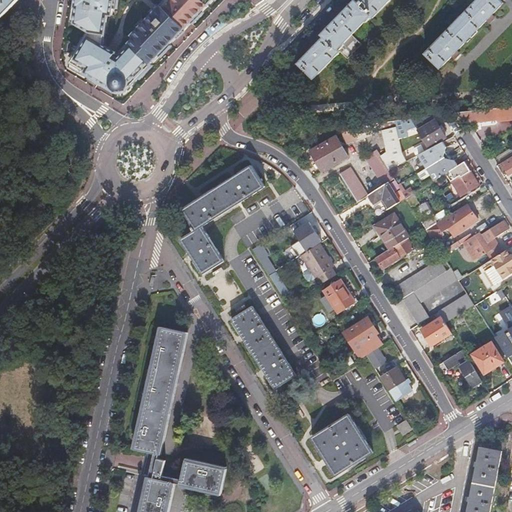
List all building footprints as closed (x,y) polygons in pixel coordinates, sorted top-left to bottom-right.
[(0,0),(0,18),(1,19),(18,1),(17,0),(0,0)] [(78,0),(75,23),(89,32),(71,65),(116,92),(120,92),(123,91),(126,90),(210,0),(78,0)] [(360,0),(357,4),(370,17),(372,19),(390,0),(360,0)] [(440,69),(452,57),(454,59),(457,56),(459,54),(457,52),(486,21),(489,23),(491,21),(494,19),(491,16),(503,4),(497,0),(478,0),(425,55),(440,69)] [(337,50),(351,36),(370,17),(357,4),(355,3),(346,12),(323,36),(325,38),(337,50)] [(351,36),(337,50),(339,53),(347,61),(361,46),(351,36)] [(337,50),(325,38),(311,52),(298,65),(313,79),(339,53),(337,50)] [(509,108),(451,114),(456,123),(476,120),(476,123),(510,119),(509,108)] [(445,139),(434,121),(417,131),(427,149),(445,139)] [(347,132),(342,132),(342,137),(346,144),(357,141),(378,133),(378,131),(381,131),(386,153),(380,156),(376,151),(364,158),(382,187),(387,184),(393,180),(388,172),(405,163),(400,154),(395,122),(369,126),(347,132)] [(348,158),(336,137),(309,152),(321,173),(348,158)] [(445,147),(442,143),(418,156),(434,181),(445,175),(457,167),(454,162),(449,160),(444,153),(445,147)] [(511,157),(500,165),(508,176),(511,173),(511,157)] [(464,162),(457,167),(445,175),(460,197),(478,185),(464,162)] [(265,188),(251,166),(182,210),(195,231),(180,240),(202,275),(224,262),(201,227),(238,204),(265,188)] [(357,203),(367,196),(350,168),(339,175),(357,203)] [(387,184),(382,187),(368,196),(374,205),(382,199),(389,209),(399,203),(387,184)] [(444,235),(442,233),(448,229),(454,237),(478,221),(467,205),(466,206),(426,231),(433,242),(444,235)] [(425,215),(420,207),(414,211),(419,219),(425,215)] [(407,240),(410,238),(395,215),(376,227),(383,238),(382,239),(390,251),(407,240)] [(321,242),(309,223),(294,233),(306,252),(321,242)] [(480,236),(478,233),(463,243),(475,261),(486,254),(498,247),(493,239),(505,232),(504,231),(508,229),(504,223),(501,225),(500,224),(480,236)] [(283,231),(263,243),(267,250),(287,238),(283,231)] [(418,246),(412,237),(410,238),(407,240),(413,249),(418,246)] [(408,253),(413,249),(407,240),(390,251),(376,260),(382,269),(408,253)] [(294,255),(301,253),(297,243),(290,246),(294,255)] [(333,267),(319,245),(300,257),(309,270),(315,279),(318,277),(322,284),(336,276),(331,269),(333,267)] [(498,247),(486,254),(491,261),(502,253),(498,247)] [(510,256),(506,251),(502,253),(491,261),(489,262),(492,267),(486,272),(495,285),(511,274),(511,256),(511,255),(510,256)] [(402,300),(444,274),(436,261),(394,288),(402,300)] [(458,280),(450,269),(444,274),(402,300),(418,326),(429,319),(420,304),(458,280)] [(315,279),(309,270),(304,273),(303,276),(307,282),(306,283),(309,284),(310,282),(315,279)] [(275,273),(269,277),(283,299),(289,294),(275,273)] [(349,295),(340,280),(323,291),(326,296),(335,309),(338,315),(358,303),(352,293),(349,295)] [(507,300),(501,290),(493,295),(500,306),(507,300)] [(474,306),(466,294),(438,313),(441,318),(445,324),(474,306)] [(326,296),(320,300),(329,313),(335,309),(326,296)] [(296,377),(252,307),(230,321),(274,391),(296,377)] [(445,324),(441,318),(421,331),(431,347),(451,334),(445,324)] [(378,334),(368,319),(344,334),(354,349),(366,342),(370,347),(381,341),(377,335),(378,334)] [(134,450),(147,454),(142,477),(149,479),(141,511),(168,511),(174,485),(155,480),(156,476),(162,477),(166,462),(159,460),(186,334),(161,328),(134,450)] [(503,362),(491,343),(472,355),(484,374),(503,362)] [(378,351),(368,357),(375,369),(386,362),(378,351)] [(473,387),(481,381),(462,351),(444,362),(449,370),(461,362),(463,365),(461,366),(462,371),(473,387)] [(398,368),(381,378),(396,402),(413,391),(409,385),(406,381),(398,368)] [(373,454),(349,416),(311,439),(336,478),(373,454)] [(412,431),(406,422),(398,427),(404,437),(412,431)] [(489,511),(501,453),(480,449),(467,511),(489,511)] [(181,485),(221,494),(227,470),(187,461),(181,485)]
